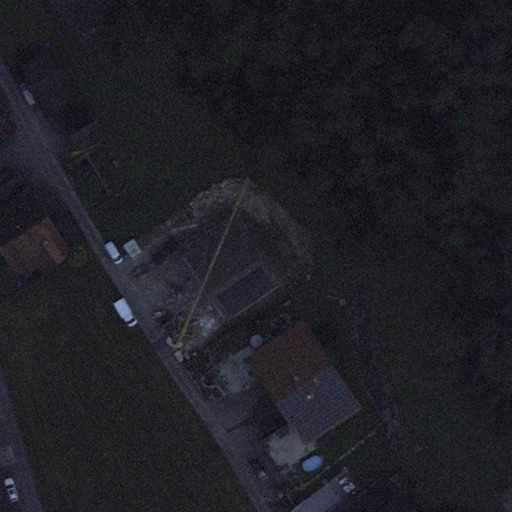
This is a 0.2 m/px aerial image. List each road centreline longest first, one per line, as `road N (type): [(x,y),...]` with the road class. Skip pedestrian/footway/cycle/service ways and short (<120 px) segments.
road 1 (residential): [(263,511),(0,69)]
road 2 (residential): [(34,511),(0,396)]
